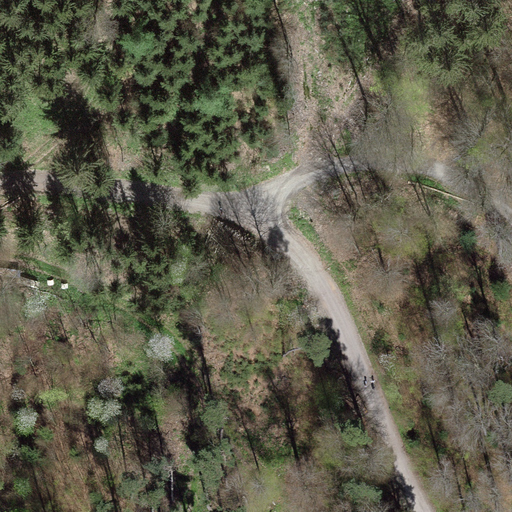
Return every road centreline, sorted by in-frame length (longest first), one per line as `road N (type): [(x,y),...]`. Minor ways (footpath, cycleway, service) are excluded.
road 1 (track): [(0,183),(100,183),(233,211),(278,230),(322,288),(423,511)]
road 2 (track): [(233,211),(314,173),(399,159),(443,169),(511,220)]
